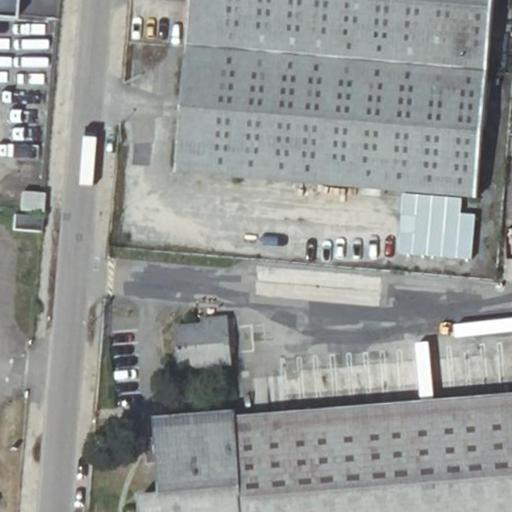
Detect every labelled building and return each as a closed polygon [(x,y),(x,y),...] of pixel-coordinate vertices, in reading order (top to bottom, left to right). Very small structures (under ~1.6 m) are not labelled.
[(0,0),(0,17),(14,18),(14,0),(0,0)] [(489,73),(495,0),(191,0),(188,49),(178,175),(479,199),(489,73)] [(41,209),(42,193),(20,191),(19,207),(41,209)] [(462,201),(404,196),(399,250),(473,257),(476,217),(461,216),(462,201)] [(40,232),(41,215),(15,214),(14,231),(40,232)] [(232,364),(227,316),(199,319),(200,328),(175,329),(178,369),(232,364)] [(511,511),(511,405),(237,428),(235,408),(158,415),(164,491),(139,493),(140,511),(131,511),(511,511)]
